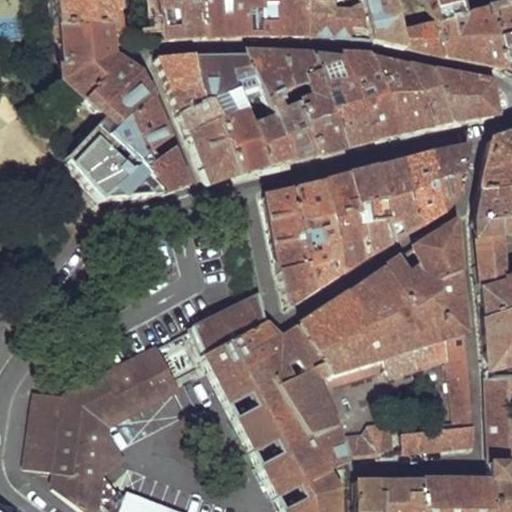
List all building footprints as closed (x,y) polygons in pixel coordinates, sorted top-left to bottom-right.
[(52,0),(56,28),(105,29),(108,48),(117,47),(121,47),(115,0),(52,0)] [(306,39),(305,0),(155,0),(162,44),(182,43),(213,41),(254,40),(306,39)] [(400,39),(389,0),(305,0),(306,39),(336,40),(342,41),(371,43),(403,50),(400,39)] [(437,58),(501,74),(500,71),(493,44),(485,16),(461,22),(454,0),(494,0),(498,12),(511,7),(511,0),(421,0),(431,34),(437,58)] [(485,16),(493,44),(511,38),(511,7),(498,12),(485,16)] [(56,28),(59,63),(109,57),(109,53),(108,48),(105,29),(56,28)] [(403,50),(437,58),(431,34),(400,39),(403,50)] [(511,38),(493,44),(500,71),(511,68),(511,38)] [(278,99),(288,95),(284,85),(301,78),(315,72),(309,57),(286,57),(240,56),(242,59),(254,85),(263,106),(278,99)] [(41,100),(42,108),(52,102),(65,114),(80,100),(86,107),(85,110),(88,113),(91,111),(99,120),(86,134),(90,138),(94,135),(102,142),(151,103),(138,77),(124,67),(109,57),(59,63),(60,79),(41,100)] [(164,90),(176,118),(206,106),(191,59),(190,57),(153,62),(164,90)] [(356,145),(370,142),(333,62),(322,59),(309,57),(315,72),(323,93),(342,149),(356,145)] [(384,138),(399,134),(369,60),(335,57),(333,62),(370,142),(384,138)] [(191,59),(206,106),(211,103),(237,92),(254,85),(242,59),(216,59),(191,59)] [(414,132),(429,128),(404,68),(369,60),(399,134),(414,132)] [(439,127),(448,125),(427,73),(420,72),(404,68),(429,128),(439,127)] [(511,68),(500,71),(501,74),(511,79),(511,68)] [(315,72),(301,78),(310,98),(323,93),(315,72)] [(465,81),(427,73),(448,125),(469,121),(491,118),(487,85),(465,81)] [(250,127),(271,122),(263,106),(254,85),(237,92),(250,127)] [(250,172),(265,167),(250,127),(237,92),(211,103),(220,128),(235,176),(250,172)] [(288,95),(292,106),(298,103),(293,92),(288,95)] [(342,149),(323,93),(310,98),(298,103),(292,106),(314,156),(328,152),(342,149)] [(271,122),(289,162),(301,159),(314,156),(292,106),(279,112),(276,104),(280,102),(278,99),(263,106),(271,122)] [(151,103),(102,142),(160,199),(161,198),(187,187),(172,150),(148,167),(143,160),(168,140),(151,103)] [(181,130),(186,141),(220,128),(211,103),(206,106),(176,118),(181,130)] [(289,162),(271,122),(250,127),(265,167),(277,165),(289,162)] [(235,176),(220,128),(186,141),(204,187),(220,182),(235,176)] [(511,134),(487,143),(475,196),(511,195),(511,134)] [(65,164),(64,167),(96,204),(114,203),(160,199),(102,142),(94,135),(90,138),(65,164)] [(445,154),(426,158),(436,215),(447,204),(457,194),(464,149),(445,154)] [(412,162),(398,165),(413,231),(425,222),(436,215),(426,158),(412,162)] [(332,182),(319,185),(339,275),(345,271),(381,250),(413,231),(398,165),(385,168),(359,175),(332,182)] [(304,189),(290,192),(310,294),(339,275),(319,185),(304,189)] [(275,195),(262,199),(273,256),(279,283),(284,312),(310,294),(290,192),(275,195)] [(511,223),(511,195),(475,196),(469,225),(506,224),(511,223)] [(511,223),(506,224),(469,225),(468,229),(479,320),(511,310),(511,223)] [(318,365),(278,386),(305,437),(333,428),(313,380),(381,360),(442,340),(464,335),(449,225),(389,264),(335,300),(295,326),(318,365)] [(201,369),(276,511),(337,511),(339,490),(327,473),(348,462),(341,445),(333,428),(305,437),(278,386),(247,332),(262,323),(257,294),(186,330),(201,369)] [(511,511),(511,310),(479,320),(487,484),(489,484),(491,511),(511,511)] [(247,332),(278,386),(318,365),(295,326),(278,338),(270,331),(262,323),(247,332)] [(445,361),(453,424),(439,426),(440,431),(426,433),(426,434),(428,452),(472,447),(464,335),(442,340),(445,361)] [(442,340),(381,360),(387,379),(445,361),(442,340)] [(181,345),(163,355),(175,376),(192,366),(181,345)] [(155,351),(101,379),(61,399),(53,474),(51,490),(79,511),(83,511),(86,497),(94,498),(102,511),(172,511),(117,491),(116,496),(106,492),(93,473),(113,459),(98,438),(105,429),(177,392),(156,351),(155,351)] [(23,470),(53,474),(61,399),(34,394),(23,470)] [(362,442),(341,445),(348,462),(390,457),(388,439),(381,432),(366,433),(362,442)] [(426,434),(398,438),(400,456),(428,452),(426,434)] [(491,511),(489,484),(487,484),(418,485),(418,511),(491,511)] [(418,511),(418,485),(356,485),(350,486),(348,511),(418,511)]
